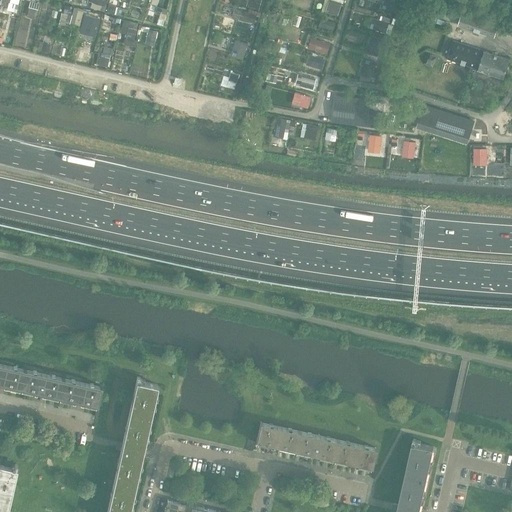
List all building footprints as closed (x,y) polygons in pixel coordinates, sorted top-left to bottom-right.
[(10,0),(8,9),(18,12),(21,0),(10,0)] [(39,0),(28,0),(27,8),(38,11),(39,0)] [(384,1),(381,11),(395,15),(399,3),(390,0),(390,3),(384,1)] [(328,7),(326,13),(338,17),(342,4),(332,1),(331,8),(328,7)] [(72,13),(63,11),(61,20),(81,25),(85,8),(74,6),(72,13)] [(255,14),(246,11),(243,21),(251,24),(255,14)] [(495,38),(498,29),(499,27),(462,14),(458,26),(495,38)] [(380,16),(376,31),(386,34),(390,19),(380,16)] [(115,19),(107,18),(106,29),(114,30),(115,19)] [(137,40),(138,21),(123,20),(122,32),(127,33),(125,45),(137,46),(138,40),(137,40)] [(328,21),(326,29),(334,32),(336,24),(328,21)] [(204,51),(209,28),(193,24),(191,33),(187,32),(184,45),(191,47),(189,55),(179,53),(175,70),(200,76),(202,67),(198,66),(200,59),(195,58),(197,50),(204,51)] [(156,31),(145,29),(143,39),(154,41),(156,31)] [(48,39),(39,38),(38,48),(47,49),(48,39)] [(372,38),(368,49),(379,52),(383,41),(372,38)] [(316,40),(313,50),(327,54),(330,44),(316,40)] [(247,44),(238,41),(235,51),(244,54),(247,44)] [(476,69),(479,70),(485,52),(454,42),(448,60),(471,67),(468,77),(473,78),(474,77),(477,78),(478,73),(475,72),(476,69)] [(81,59),(88,61),(90,53),(82,51),(81,59)] [(109,53),(100,52),(99,63),(108,64),(109,53)] [(505,79),(511,60),(485,52),(479,70),(478,70),(505,79)] [(435,62),(435,61),(435,60),(434,59),(434,58),(433,58),(433,57),(432,57),(431,56),(430,56),(429,56),(428,57),(427,58),(426,58),(426,59),(425,60),(425,61),(425,62),(425,63),(426,64),(426,65),(427,65),(428,66),(429,66),(430,66),(431,66),(432,66),(433,66),(433,65),(434,65),(434,64),(435,63),(435,62)] [(315,57),(312,67),(322,70),(325,60),(315,57)] [(360,76),(360,80),(370,81),(376,63),(365,60),(360,76)] [(239,68),(230,66),(228,77),(237,79),(239,68)] [(302,73),(299,85),(315,90),(319,78),(302,73)] [(193,88),(194,80),(175,77),(174,85),(193,88)] [(297,92),(293,104),(310,109),(313,97),(297,92)] [(333,121),(371,127),(382,128),(385,113),(369,111),(370,102),(336,97),(333,121)] [(426,106),(420,123),(435,127),(434,133),(467,144),(468,139),(474,122),(442,111),(439,111),(426,106)] [(277,118),(275,127),(285,129),(286,120),(277,118)] [(307,125),(305,137),(315,139),(318,127),(307,125)] [(327,129),(326,140),(336,142),(337,131),(327,129)] [(371,136),(369,148),(386,151),(388,138),(371,136)] [(404,141),(402,153),(419,155),(421,143),(404,141)] [(489,147),(472,147),(472,160),(489,160),(489,147)] [(0,383),(21,388),(25,370),(0,363),(0,383)] [(21,388),(59,397),(63,378),(25,370),(21,388)] [(102,387),(63,378),(59,397),(98,405),(102,387)] [(139,381),(120,466),(109,511),(129,511),(158,385),(139,381)] [(256,440),(295,449),(300,431),(261,422),(256,440)] [(334,458),(338,439),(300,431),(295,449),(334,458)] [(376,448),(338,439),(334,458),(372,466),(376,448)] [(419,511),(427,479),(434,447),(415,443),(399,511),(419,511)] [(0,464),(0,511),(4,511),(15,467),(0,464)] [(177,511),(180,503),(168,500),(168,502),(167,502),(164,511),(177,511)] [(190,511),(192,505),(180,503),(177,511),(190,511)]
